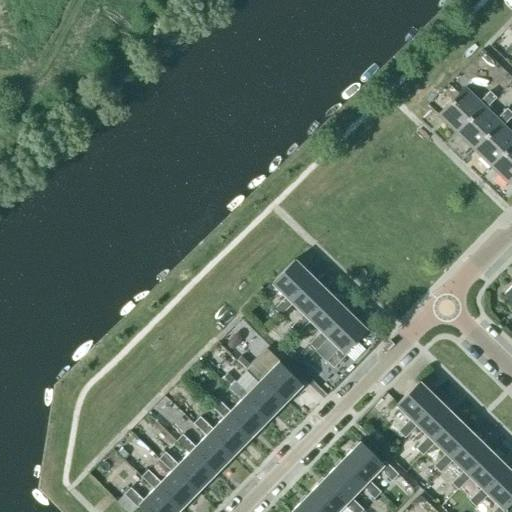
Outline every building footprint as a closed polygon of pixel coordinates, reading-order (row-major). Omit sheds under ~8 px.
[(451,101),(438,115),(456,133),(482,106),(485,109),(495,98),(489,92),(479,102),(464,88),(451,101)] [(435,99),(429,106),(438,115),(451,101),(442,92),(435,99)] [(482,106),(456,133),(473,150),(499,123),(502,126),(511,115),(511,114),(506,109),(496,119),(485,109),(482,106)] [(499,123),(473,150),(490,167),(511,144),(511,135),(502,126),(499,123)] [(511,144),(490,167),(508,184),(511,180),(511,144)] [(294,260),(271,283),(285,297),(273,310),(280,316),(292,303),(289,300),(312,277),(294,260)] [(312,277),(289,300),(292,303),(303,314),(291,327),(297,333),(310,321),(307,318),(329,294),(312,277)] [(329,294),(307,318),(310,321),(321,331),(309,344),(315,351),(328,338),(325,335),(347,311),(329,294)] [(315,351),(326,362),(326,361),(333,368),(345,355),(353,362),(367,348),(357,339),(366,330),(347,311),(325,335),(328,338),(315,351)] [(306,359),(298,367),(327,396),(334,388),(306,359)] [(251,365),(245,370),(258,383),(261,380),(284,402),(301,384),(278,362),(264,376),(263,377),(251,365)] [(226,373),(220,380),(228,388),(234,381),(226,373)] [(234,381),(228,388),(240,401),(243,398),(266,420),(284,402),(261,380),(258,383),(247,394),(234,381)] [(418,382),(396,405),(410,419),(398,431),(404,438),(417,425),(414,422),(436,399),(418,382)] [(217,399),(210,406),(223,418),(226,415),(249,438),(266,420),(243,398),(240,401),(229,412),(217,399)] [(436,399),(414,422),(417,425),(428,436),(415,449),(422,455),(434,443),(432,440),(454,417),(436,399)] [(199,417),(193,424),(205,436),(208,433),(231,456),(249,438),(226,415),(223,418),(212,430),(199,417)] [(454,417),(432,440),(434,443),(446,453),(433,466),(440,472),(452,460),(450,457),(472,434),(454,417)] [(182,435),(175,442),(188,454),(191,451),(214,474),(231,456),(208,433),(205,436),(195,447),(182,435)] [(472,434),(450,457),(452,460),(463,471),(451,483),(458,490),(470,477),(468,475),(490,452),(472,434)] [(360,442),(342,460),(365,483),(368,480),(379,469),(391,481),(398,474),(384,461),(382,463),(360,442)] [(165,453),(158,459),(171,472),(174,469),(197,491),(214,474),(191,451),(188,454),(177,465),(165,453)] [(490,452),(468,475),(470,477),(481,488),(469,501),(475,507),(487,494),(485,492),(508,469),(490,452)] [(342,460),(324,478),(347,501),(350,498),(361,486),(374,499),(380,492),(368,480),(365,483),(342,460)] [(147,470),(141,477),(153,489),(156,486),(179,509),(197,491),(174,469),(171,472),(160,483),(147,470)] [(511,473),(508,469),(485,492),(487,494),(499,505),(491,511),(505,511),(506,511),(504,509),(511,500),(511,473)] [(324,478),(307,496),(323,511),(336,511),(344,504),(351,511),(360,511),(363,510),(350,498),(347,501),(324,478)] [(130,488),(116,502),(126,511),(131,511),(136,507),(137,508),(139,506),(145,511),(176,511),(179,509),(156,486),(153,489),(143,500),(130,488)] [(323,511),(307,496),(291,511),(323,511)]
